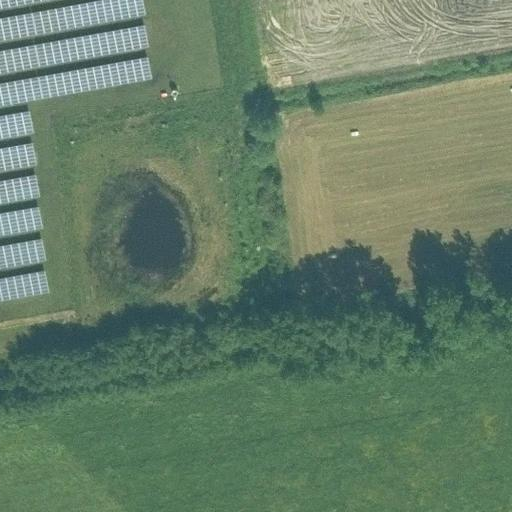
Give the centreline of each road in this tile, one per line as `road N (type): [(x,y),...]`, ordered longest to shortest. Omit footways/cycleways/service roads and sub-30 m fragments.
road 1 (track): [(0,343),(164,303),(214,272),(215,228),(200,175),(179,154),(141,151),(108,163),(87,187),(88,274)]
road 2 (track): [(0,389),(511,298)]
